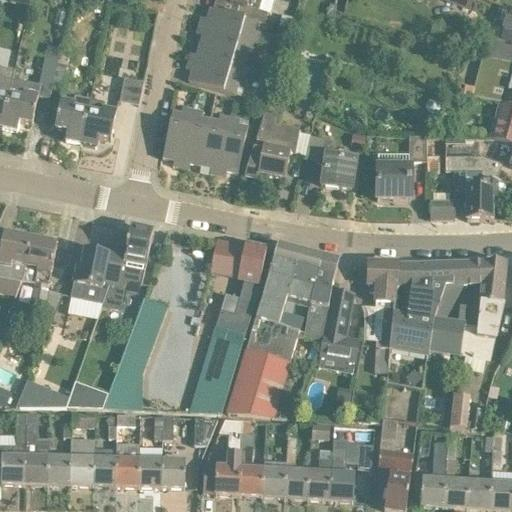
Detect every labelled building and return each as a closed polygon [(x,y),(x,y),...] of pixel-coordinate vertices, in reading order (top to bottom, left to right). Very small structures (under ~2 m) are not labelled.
[(239,8),(236,18),(236,19),(256,25),(264,28),(268,16),(258,13),(262,0),(212,0),(213,0),(239,8)] [(468,14),(473,0),(431,0),(437,2),(437,1),(468,14)] [(342,9),(333,7),(329,6),(326,18),(339,21),(342,9)] [(511,13),(510,13),(499,8),(489,40),(482,58),(511,66),(511,13)] [(198,28),(256,45),(268,48),(271,39),(259,35),(253,33),(256,25),(236,19),(236,18),(209,12),(206,22),(201,21),(198,28)] [(198,48),(245,62),(247,54),(253,55),(256,45),(198,28),(196,37),(201,38),(198,48)] [(188,65),(245,82),(248,71),(243,70),(245,62),(198,48),(195,58),(190,57),(188,65)] [(61,94),(67,71),(69,57),(60,55),(59,59),(57,68),(52,92),(61,94)] [(284,55),(278,75),(292,79),(298,59),(284,55)] [(57,68),(59,59),(45,56),(43,65),(38,88),(12,82),(8,99),(1,132),(17,135),(19,126),(32,128),(37,99),(50,102),(52,92),(57,68)] [(511,66),(482,58),(471,100),(498,107),(502,108),(502,107),(511,109),(511,66)] [(242,91),(244,87),(245,82),(188,65),(185,73),(191,74),(188,85),(234,99),(237,90),(242,91)] [(0,131),(1,132),(8,99),(12,82),(13,75),(0,72),(0,131)] [(356,91),(367,95),(372,79),(360,76),(356,91)] [(143,85),(142,85),(124,82),(119,105),(138,109),(143,85)] [(76,98),(74,105),(61,102),(54,133),(67,135),(65,145),(81,148),(91,103),(89,103),(89,101),(76,98)] [(116,114),(102,111),(103,106),(91,103),(81,148),(96,151),(98,142),(110,144),(116,114)] [(511,109),(502,107),(502,108),(498,107),(488,142),(511,149),(511,109)] [(173,164),(172,170),(180,172),(192,113),(182,111),(181,117),(172,115),(162,162),(173,164)] [(200,170),(210,123),(201,121),(202,115),(192,113),(180,172),(188,174),(190,168),(200,170)] [(294,158),(298,137),(299,132),(275,127),(277,119),(263,116),(252,153),(244,180),(256,183),(257,178),(285,183),(290,157),(294,158)] [(217,180),(229,121),(218,119),(217,124),(210,123),(200,170),(210,172),(209,178),(217,180)] [(237,178),(246,131),(238,129),(239,123),(229,121),(217,180),(225,181),(226,175),(237,178)] [(350,149),(363,152),(365,139),(352,137),(350,149)] [(331,144),(309,139),(305,160),(303,165),(324,168),(322,187),(320,187),(320,188),(351,193),(354,163),(327,160),(331,144)] [(425,166),(425,160),(425,141),(408,140),(408,166),(425,166)] [(425,160),(425,166),(425,176),(452,176),(479,175),(480,182),(484,182),(495,185),(501,168),(481,159),(425,160)] [(410,169),(383,168),(376,168),(376,204),(410,204),(410,169)] [(466,224),(492,224),(492,209),(497,209),(496,186),(495,185),(484,182),(480,182),(479,175),(452,176),(453,195),(466,195),(466,224)] [(430,207),(430,223),(454,223),(454,207),(430,207)] [(152,236),(130,232),(126,253),(117,293),(108,291),(102,308),(101,310),(123,314),(127,294),(129,295),(131,284),(142,286),(152,236)] [(3,237),(0,252),(0,281),(21,285),(22,285),(31,242),(3,237)] [(57,247),(31,242),(22,285),(33,288),(29,307),(43,310),(42,315),(39,326),(49,328),(60,298),(47,295),(48,288),(57,247)] [(282,315),(285,305),(300,252),(277,246),(276,253),(246,352),(289,366),(298,335),(278,329),(282,315)] [(245,247),(237,283),(244,285),(235,318),(219,314),(215,329),(245,337),(259,287),(266,252),(245,247)] [(70,302),(83,304),(102,308),(108,291),(117,293),(126,253),(110,249),(108,258),(84,253),(80,271),(76,270),(70,302)] [(308,311),(309,312),(323,259),(300,252),(285,305),(294,307),(308,311)] [(324,341),(333,295),(330,294),(338,264),(323,259),(309,312),(308,311),(302,340),(321,344),(324,345),(326,341),(324,341)] [(503,303),(505,266),(470,267),(466,288),(485,288),(484,297),(476,297),(473,315),(462,314),(460,326),(459,330),(465,331),(480,333),(482,305),(502,307),(503,303)] [(427,324),(434,325),(448,289),(463,288),(466,288),(470,267),(414,270),(396,269),(396,291),(411,291),(408,318),(394,316),(389,349),(389,354),(427,361),(428,354),(427,324)] [(394,316),(396,291),(396,269),(367,268),(366,295),(375,295),(375,315),(380,315),(377,347),(389,349),(394,316)] [(460,326),(444,323),(463,288),(448,289),(434,325),(427,324),(428,354),(459,360),(459,356),(465,331),(459,330),(460,326)] [(351,298),(333,295),(324,341),(326,341),(324,345),(321,344),(318,360),(319,361),(317,371),(350,377),(356,345),(343,343),(351,298)] [(144,303),(140,314),(162,322),(166,311),(144,303)] [(294,307),(285,305),(282,315),(292,318),(294,307)] [(480,333),(465,331),(459,356),(489,361),(502,307),(482,305),(480,333)] [(162,322),(140,314),(135,325),(157,334),(162,322)] [(157,334),(135,325),(131,337),(153,345),(157,334)] [(220,419),(245,337),(215,329),(188,417),(220,419)] [(153,345),(131,337),(127,348),(149,357),(153,345)] [(149,357),(127,348),(123,360),(144,368),(149,357)] [(290,367),(289,366),(246,352),(227,416),(274,419),(290,367)] [(144,368),(123,360),(118,371),(140,379),(144,368)] [(376,376),(389,377),(390,368),(377,367),(376,376)] [(140,379),(118,371),(114,383),(140,393),(140,379)] [(140,393),(114,383),(110,394),(141,406),(140,393)] [(16,411),(67,412),(70,401),(25,385),(16,411)] [(76,387),(66,412),(103,413),(108,398),(76,387)] [(349,406),(351,392),(337,390),(335,404),(349,406)] [(0,392),(0,409),(4,411),(11,398),(0,392)] [(141,406),(110,394),(108,398),(103,413),(141,414),(141,406)] [(453,399),(448,431),(466,433),(469,401),(453,399)] [(482,433),(485,414),(473,411),(470,432),(482,433)] [(0,480),(1,481),(0,488),(23,489),(24,418),(14,418),(14,450),(0,449),(0,480)] [(37,443),(37,433),(38,418),(24,418),(23,489),(46,489),(46,461),(37,461),(37,443)] [(94,418),(72,418),(72,429),(72,432),(93,433),(94,418)] [(133,431),(134,421),(134,420),(117,419),(117,430),(133,431)] [(162,431),(163,422),(155,421),(154,444),(162,445),(162,431)] [(206,451),(218,425),(195,423),(194,450),(206,451)] [(396,425),(383,423),(382,423),(380,455),(378,471),(399,474),(398,480),(389,479),(384,511),(405,511),(413,459),(393,457),(396,425)] [(510,426),(502,424),(501,431),(508,433),(510,426)] [(238,500),(241,439),(242,426),(229,425),(224,425),(218,438),(228,438),(226,471),(217,470),(218,469),(204,468),(204,469),(203,490),(215,491),(215,498),(238,500)] [(250,427),(242,426),(241,439),(238,500),(261,501),(262,473),(251,472),(252,455),(249,451),(250,427)] [(63,429),(63,442),(71,442),(72,432),(72,429),(63,429)] [(328,444),(329,430),(311,429),(311,443),(328,444)] [(117,443),(117,430),(108,430),(108,443),(117,443)] [(171,431),(162,431),(162,445),(170,445),(171,431)] [(446,438),(433,437),(430,483),(421,482),(420,511),(442,511),(444,484),(445,464),(446,464),(447,451),(445,451),(446,438)] [(287,450),(295,451),(296,441),(288,441),(287,450)] [(493,441),(492,467),(500,467),(501,454),(500,454),(501,441),(493,441)] [(71,462),(69,490),(93,490),(94,453),(82,453),(82,444),(71,444),(71,462)] [(331,477),(329,505),(353,507),(354,478),(345,477),(347,445),(334,444),(331,477)] [(116,454),(115,491),(138,492),(139,451),(139,449),(116,448),(116,454)] [(357,473),(371,474),(372,449),(358,448),(357,473)] [(138,492),(161,492),(162,464),(161,464),(161,452),(139,451),(138,492)] [(455,452),(447,451),(446,464),(454,465),(455,452)] [(93,490),(115,491),(116,454),(94,453),(93,490)] [(46,489),(69,490),(71,462),(46,461),(46,489)] [(162,464),(161,492),(184,493),(185,465),(162,464)] [(284,502),(286,474),(286,467),(263,466),(262,473),(261,501),(284,502)] [(307,504),(308,475),(286,474),(284,502),(307,504)] [(329,505),(331,477),(308,475),(307,504),(329,505)] [(466,511),(468,485),(453,484),(444,484),(442,511),(446,511),(466,511)] [(488,511),(490,486),(468,485),(466,511),(488,511)] [(511,511),(511,504),(511,488),(498,487),(490,486),(488,511),(511,511)]
